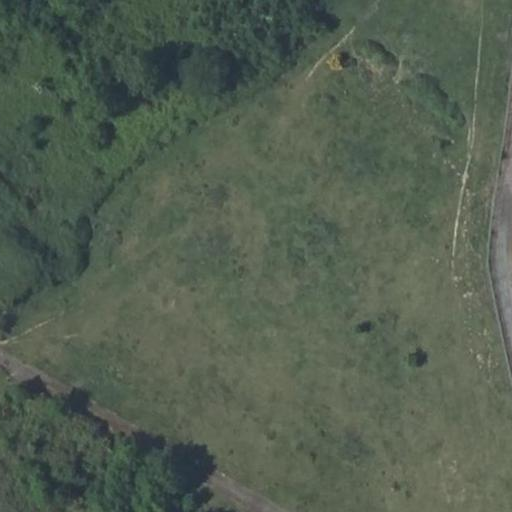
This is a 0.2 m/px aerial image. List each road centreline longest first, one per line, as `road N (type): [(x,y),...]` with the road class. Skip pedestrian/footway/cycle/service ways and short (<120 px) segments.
road 1 (unclassified): [(266,511),(0,359)]
road 2 (unclassified): [(511,340),(497,254),(511,154)]
